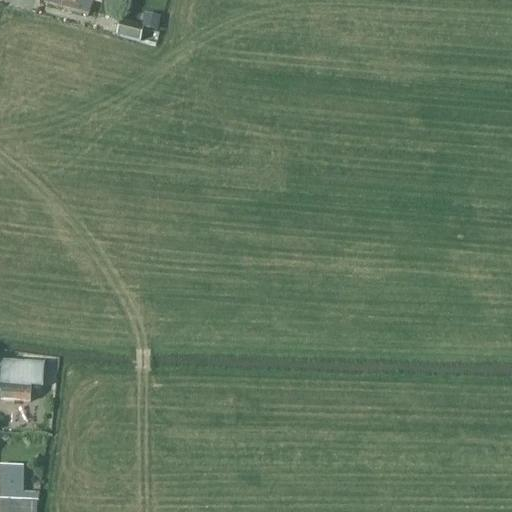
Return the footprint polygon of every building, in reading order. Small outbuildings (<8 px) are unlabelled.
[(90,0),(45,0),(45,3),(89,16),(92,6),(89,5),(90,0)] [(146,14),(142,28),(158,31),(161,17),(146,14)] [(143,31),(120,25),(117,37),(140,43),(142,37),(143,31)] [(0,401),(30,403),(31,389),(44,389),(45,365),(0,362),(0,386),(1,386),(0,401)] [(0,467),(0,501),(23,501),(24,468),(0,467)]
